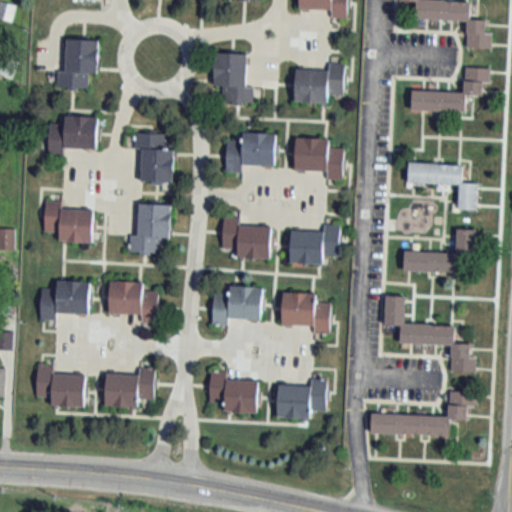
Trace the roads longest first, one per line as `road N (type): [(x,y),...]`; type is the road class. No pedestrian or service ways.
road 1 (residential): [(181,393),(200,119),(179,85)]
road 2 (residential): [(179,85),(191,45),(171,27),(146,25),(129,39),(127,77),(142,87),(179,85)]
road 3 (residential): [(183,487),(191,415),(181,393),(169,412),(162,485)]
road 4 (secondary): [(0,469),(183,487)]
road 5 (residential): [(506,511),(511,385)]
